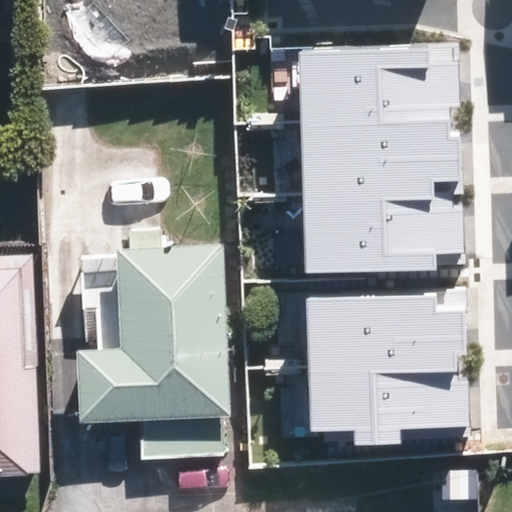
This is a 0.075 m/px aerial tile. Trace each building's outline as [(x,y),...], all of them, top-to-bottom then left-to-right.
[(41,0),(42,36),(183,35),(182,0),(41,0)] [(272,0),(273,154),(421,153),(419,0),(272,0)] [(483,153),(427,152),(425,235),(482,236),(483,153)] [(243,226),(140,229),(142,333),(95,334),(97,409),(146,408),(147,453),(236,451),(235,406),(248,405),(243,226)] [(38,248),(0,249),(0,463),(54,463),(51,356),(41,356),(38,248)] [(489,255),(384,261),(391,363),(496,356),(489,255)] [(494,511),(493,463),(434,464),(435,511),(494,511)]
